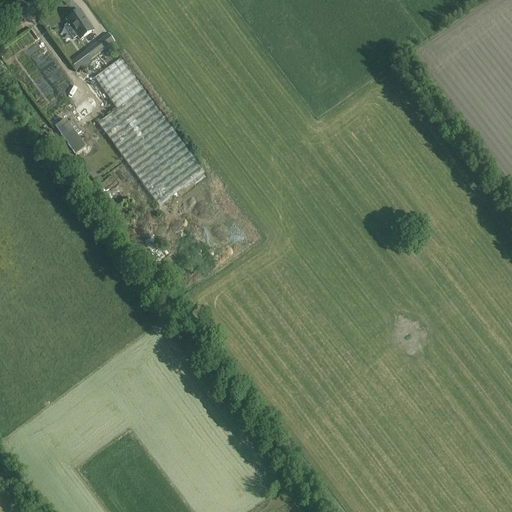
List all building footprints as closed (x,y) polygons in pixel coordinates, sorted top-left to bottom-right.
[(67,21),(69,24),(64,27),(69,34),(73,31),(80,40),(94,31),(80,11),(67,21)] [(87,51),(71,63),(77,71),(93,59),(114,43),(108,35),(87,51)] [(121,60),(89,84),(111,114),(98,123),(159,206),(204,173),(121,60)] [(66,120),(56,127),(64,138),(76,155),(85,148),(74,131),(66,120)] [(169,254),(154,234),(144,242),(159,262),(169,254)]
